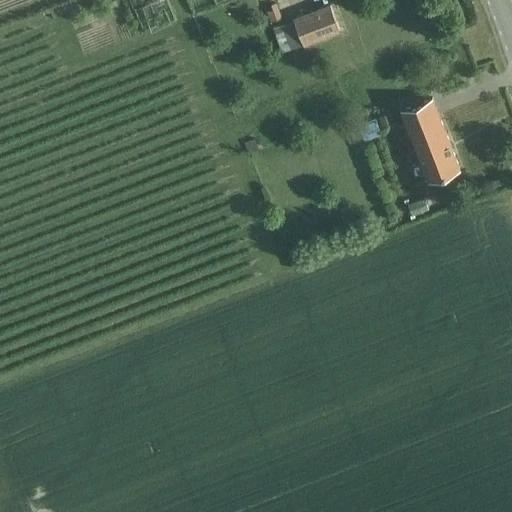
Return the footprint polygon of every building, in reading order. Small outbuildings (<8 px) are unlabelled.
[(291,19),(291,20),(273,26),(282,50),(340,28),(330,4),(291,19)] [(437,94),(441,106),(486,93),(482,80),(437,94)] [(429,178),(460,167),(432,97),(402,109),(429,178)] [(390,112),(379,117),(382,126),(394,122),(390,112)] [(375,119),(359,125),(364,139),(380,134),(375,119)]
